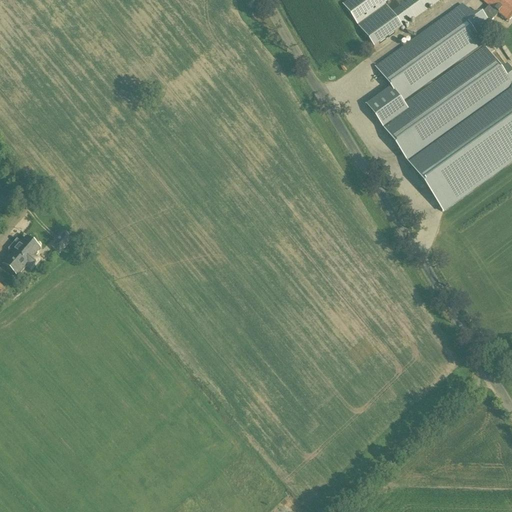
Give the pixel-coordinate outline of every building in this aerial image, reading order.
[(348,0),(342,5),(374,49),(442,0),(348,0)] [(480,0),(488,7),(480,16),(487,27),(498,14),(508,23),(511,18),(511,0),(480,0)] [(374,101),(366,107),(409,167),(443,213),(511,163),(511,73),(508,69),(502,73),(496,65),(478,40),(491,31),(487,27),(480,16),(478,13),(472,14),(464,7),(462,5),(426,30),(374,67),(392,92),(382,95),(374,101)] [(65,232),(55,243),(64,251),(74,240),(65,232)] [(25,239),(12,255),(27,267),(31,271),(39,262),(34,258),(40,251),(25,239)] [(2,266),(17,278),(23,272),(23,271),(27,267),(12,255),(10,257),(2,266)]
